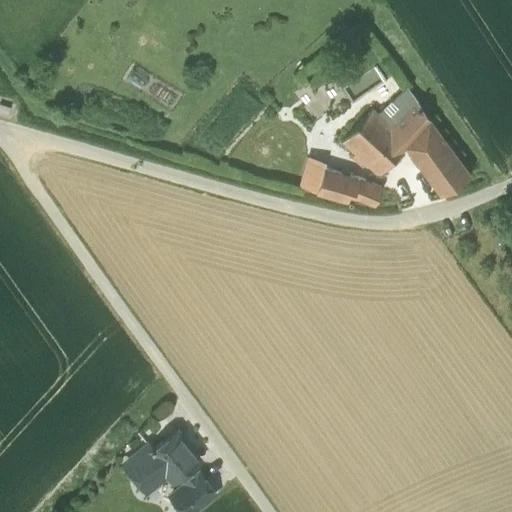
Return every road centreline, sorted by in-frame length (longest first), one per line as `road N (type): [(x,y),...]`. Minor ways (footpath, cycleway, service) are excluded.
road 1 (unclassified): [(511,184),(422,217),(339,220),(0,127)]
road 2 (unclassified): [(0,143),(266,511)]
